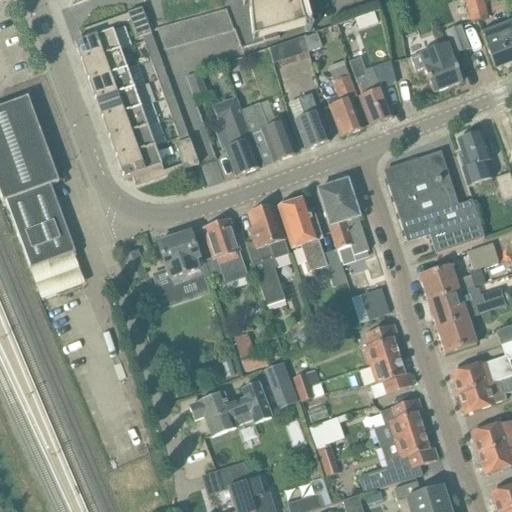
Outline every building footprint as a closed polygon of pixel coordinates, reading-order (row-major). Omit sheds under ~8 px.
[(70,0),(72,7),(91,0),(138,0),(142,10),(158,30),(164,52),(233,31),(241,50),(280,40),(277,34),(312,24),(305,0),(70,0)] [(464,0),(471,23),(489,19),(483,0),(464,0)] [(137,41),(151,36),(150,33),(142,10),(80,33),(84,43),(75,46),(82,66),(120,52),(111,28),(130,21),(137,41)] [(495,71),(511,64),(511,31),(509,24),(481,35),(487,49),(486,49),(495,71)] [(470,50),(463,31),(461,27),(446,33),(455,55),(470,50)] [(315,38),(305,40),(309,55),(319,52),(315,38)] [(300,40),(280,46),(285,62),(304,55),(300,40)] [(151,63),(160,59),(155,45),(146,48),(151,63)] [(433,51),(410,60),(415,73),(424,69),(426,76),(433,95),(462,84),(455,65),(452,58),(447,45),(433,51)] [(89,85),(127,71),(120,52),(82,66),(89,85)] [(393,120),(386,101),(382,91),(381,91),(374,74),(368,76),(361,59),(350,64),(363,98),(359,99),(370,128),(393,120)] [(158,82),(167,79),(162,64),(153,67),(158,82)] [(357,99),(350,80),(344,64),(330,69),(335,83),(333,84),(338,98),(327,102),(341,139),(363,131),(352,101),(357,99)] [(96,104),(134,91),(127,71),(89,85),(96,104)] [(200,76),(187,81),(194,100),(206,95),(200,76)] [(165,101),(174,98),(169,83),(160,86),(165,101)] [(102,124),(141,110),(134,91),(96,104),(102,124)] [(330,144),(323,125),(318,114),(311,97),(298,102),(305,119),(295,123),(306,153),(330,144)] [(28,99),(0,109),(0,197),(3,205),(5,204),(30,271),(75,255),(51,187),(59,184),(28,99)] [(237,99),(213,108),(220,128),(223,127),(231,148),(225,151),(236,179),(259,170),(248,142),(252,141),(241,112),(237,99)] [(172,120),(181,117),(176,102),(167,106),(172,120)] [(296,157),(289,138),(283,123),(269,129),(260,105),(241,112),(252,141),(263,169),(296,157)] [(109,143),(148,129),(141,110),(102,124),(109,143)] [(179,140),(188,136),(182,122),(173,125),(179,140)] [(116,162),(155,148),(148,129),(109,143),(116,162)] [(481,134),(458,142),(462,155),(457,157),(468,190),(492,182),(486,164),(490,162),(481,134)] [(136,189),(199,167),(190,141),(175,146),(182,166),(164,173),(155,148),(116,162),(124,182),(133,179),(136,189)] [(485,240),(472,203),(456,208),(439,157),(440,156),(440,155),(385,174),(385,175),(387,174),(409,242),(407,243),(408,244),(429,237),(436,256),(485,240)] [(217,162),(202,165),(206,185),(222,182),(217,162)] [(511,180),(510,175),(496,179),(504,203),(511,200),(511,180)] [(349,188),(348,188),(347,184),(343,185),(342,185),(317,193),(329,230),(330,233),(359,223),(358,219),(348,189),(349,188)] [(317,242),(325,239),(320,223),(316,224),(308,200),(278,209),(292,250),(301,247),(309,272),(325,267),(333,290),(348,285),(337,252),(337,251),(336,251),(322,256),(317,242)] [(289,257),(279,227),(273,208),(248,216),(253,231),(250,232),(255,247),(248,249),(247,246),(246,246),(266,308),(285,302),(275,270),(277,270),(275,262),(289,257)] [(240,253),(236,241),(230,222),(203,231),(213,262),(217,261),(220,271),(240,264),(236,254),(240,253)] [(354,258),(369,253),(359,223),(330,233),(336,251),(337,251),(337,252),(351,248),(354,258)] [(191,235),(157,246),(165,271),(167,271),(173,291),(209,279),(202,259),(199,259),(191,235)] [(481,270),(499,264),(493,246),(468,254),(473,272),(471,273),(470,275),(475,289),(486,286),(481,270)] [(132,281),(146,276),(138,253),(124,257),(132,281)] [(428,304),(459,294),(450,268),(419,278),(428,304)] [(475,289),(428,304),(436,330),(468,320),(506,307),(501,291),(478,299),(475,289)] [(360,325),(370,322),(389,316),(381,291),(360,298),(364,309),(356,312),(360,325)] [(445,357),(464,350),(476,346),(468,320),(436,330),(445,357)] [(502,348),(511,343),(511,326),(496,332),(502,348)] [(370,368),(399,359),(393,341),(398,339),(394,327),(366,336),(370,347),(364,349),(370,368)] [(511,343),(502,348),(507,362),(511,360),(511,343)] [(239,356),(245,374),(270,366),(264,348),(239,356)] [(386,397),(395,394),(414,388),(410,375),(405,377),(399,359),(370,368),(376,387),(382,385),(386,397)] [(511,373),(509,365),(496,369),(494,362),(481,367),(481,366),(451,376),(458,396),(511,378),(511,373)] [(288,377),(268,384),(279,412),(299,405),(288,377)] [(297,392),(310,388),(306,377),(293,381),(297,392)] [(507,402),(505,396),(511,393),(511,378),(458,396),(465,417),(495,407),(494,406),(507,402)] [(199,405),(190,409),(195,423),(204,419),(212,439),(235,431),(235,429),(253,422),(254,427),(272,419),(260,385),(241,392),(244,401),(227,408),(222,396),(199,405)] [(310,388),(297,392),(301,404),(314,400),(310,388)] [(381,447),(394,443),(423,433),(417,415),(422,414),(418,401),(380,414),(385,428),(376,431),(381,447)] [(335,464),(331,453),(329,446),(345,440),(337,420),(309,430),(322,468),(335,464)] [(478,456),(511,445),(511,423),(502,427),(501,426),(471,436),(478,456)] [(438,462),(434,450),(429,451),(423,433),(394,443),(400,461),(397,462),(401,474),(438,462)] [(485,477),(504,470),(511,467),(511,445),(478,456),(485,477)] [(335,464),(322,468),(326,480),(339,475),(335,464)] [(244,466),(226,471),(229,484),(248,478),(244,466)] [(380,490),(399,484),(395,472),(376,479),(380,490)] [(258,481),(227,490),(234,511),(274,511),(269,494),(263,496),(258,481)] [(444,511),(448,511),(441,489),(421,496),(417,484),(393,492),(397,505),(398,504),(400,511),(444,511)] [(511,488),(491,496),(496,511),(509,511),(511,511),(511,488)] [(291,511),(308,511),(329,505),(325,491),(288,503),(291,511)] [(380,493),(365,498),(367,507),(383,503),(380,493)] [(340,502),(343,511),(361,511),(356,497),(340,502)]
